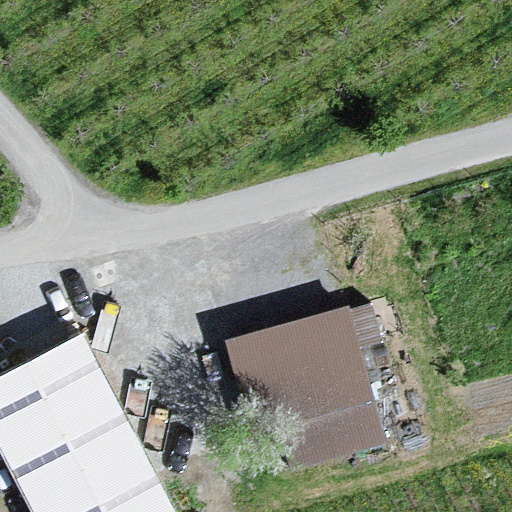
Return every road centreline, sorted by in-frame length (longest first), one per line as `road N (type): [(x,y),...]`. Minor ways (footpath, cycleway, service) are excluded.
road 1 (unclassified): [(105,243),(511,143)]
road 2 (unclassified): [(0,123),(105,243)]
